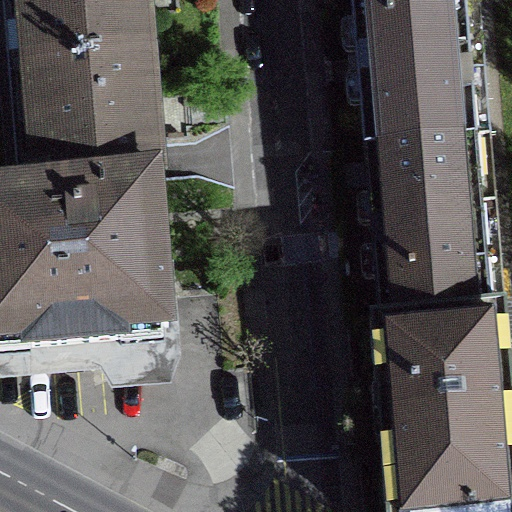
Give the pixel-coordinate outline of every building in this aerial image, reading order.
[(21,0),(27,66),(147,56),(144,15),(147,15),(145,0),(21,0)] [(350,0),(356,70),(364,156),(477,146),(464,0),(350,0)] [(150,96),(147,56),(27,66),(38,192),(48,191),(48,193),(155,184),(158,183),(154,141),(157,141),(155,117),(153,96),(150,96)] [(492,317),(477,146),(364,156),(371,241),(378,327),(370,328),(370,330),(507,318),(506,316),(492,317)] [(0,194),(0,344),(27,343),(29,371),(74,367),(173,359),(166,274),(163,274),(155,184),(48,193),(48,191),(38,192),(0,194)] [(511,511),(511,384),(507,318),(370,330),(379,436),(385,511),(511,511)]
